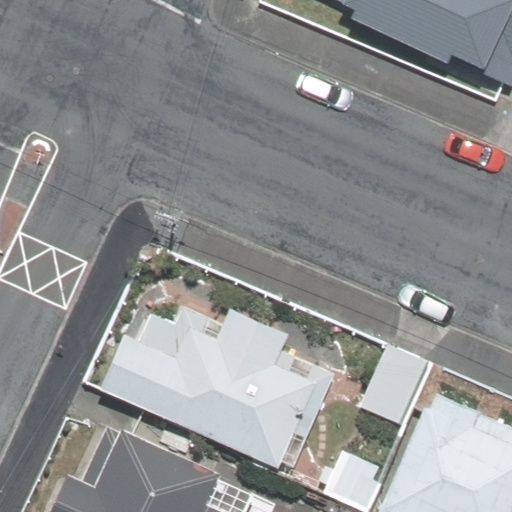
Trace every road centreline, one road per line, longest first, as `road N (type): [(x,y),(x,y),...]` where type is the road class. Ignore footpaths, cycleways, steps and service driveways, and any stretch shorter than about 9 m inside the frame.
road 1 (residential): [(77,59),(511,244)]
road 2 (residential): [(77,59),(0,242)]
